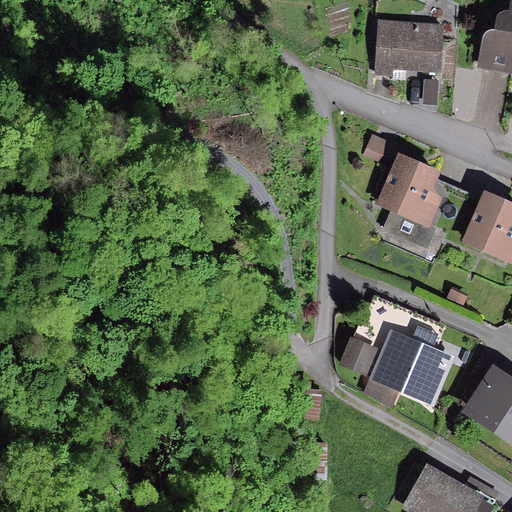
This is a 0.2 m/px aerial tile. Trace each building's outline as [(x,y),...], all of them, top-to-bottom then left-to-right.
[(501,23),(489,29),(482,66),(511,71),(511,9),(503,8),(501,23)] [(446,26),(380,21),(376,73),(442,78),(446,26)] [(394,148),(372,138),(365,153),(387,163),(394,148)] [(437,169),(402,152),(381,194),(395,201),(381,229),(423,250),(449,197),(428,187),(437,169)] [(511,201),(486,191),(464,243),(511,262),(511,201)] [(457,355),(394,328),(373,378),(435,405),(457,355)] [(377,353),(350,340),(337,366),(364,379),(377,353)] [(511,382),(488,367),(462,407),(511,439),(511,382)] [(484,511),(491,501),(427,465),(402,509),(408,511),(484,511)]
